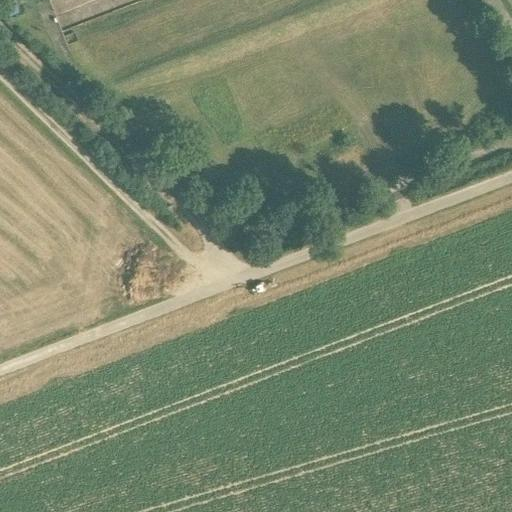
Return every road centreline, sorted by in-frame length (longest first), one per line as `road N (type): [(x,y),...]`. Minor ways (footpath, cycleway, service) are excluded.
road 1 (track): [(0,374),(511,181)]
road 2 (track): [(0,77),(219,290)]
